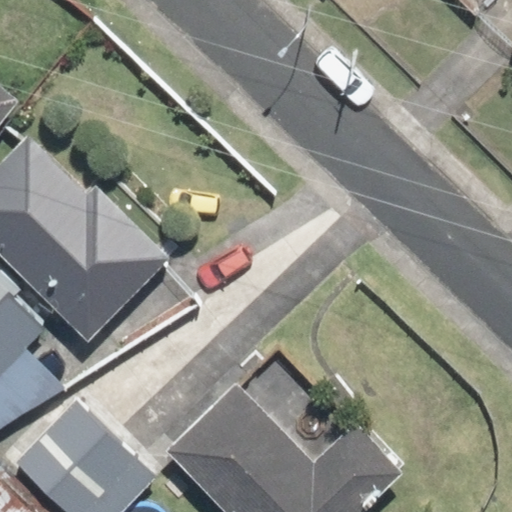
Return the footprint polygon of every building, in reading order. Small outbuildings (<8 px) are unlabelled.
[(0,87),(0,111),(12,97),(0,87)] [(0,156),(0,257),(7,265),(83,339),(166,256),(90,181),(81,190),(23,133),(0,156)] [(0,365),(46,319),(0,274),(0,365)] [(222,511),(353,511),(398,470),(351,421),(348,424),(275,347),(235,384),(232,380),(161,447),(222,511)] [(11,458),(67,511),(114,511),(151,474),(70,397),(11,458)] [(0,511),(46,511),(0,468),(0,511)]
